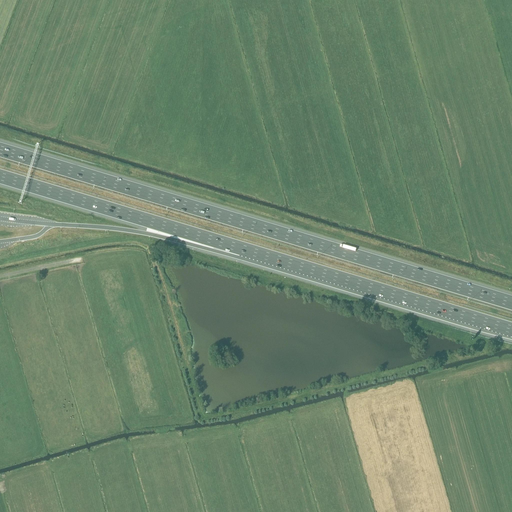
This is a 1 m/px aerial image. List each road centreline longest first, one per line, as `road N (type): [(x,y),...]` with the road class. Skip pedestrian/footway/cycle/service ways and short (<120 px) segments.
road 1 (motorway): [(511,303),(0,150)]
road 2 (track): [(416,365),(239,411),(200,413),(141,232)]
road 3 (motorway): [(242,249),(511,329)]
road 4 (motorway): [(0,176),(242,249)]
road 5 (motorway): [(49,224),(242,249)]
